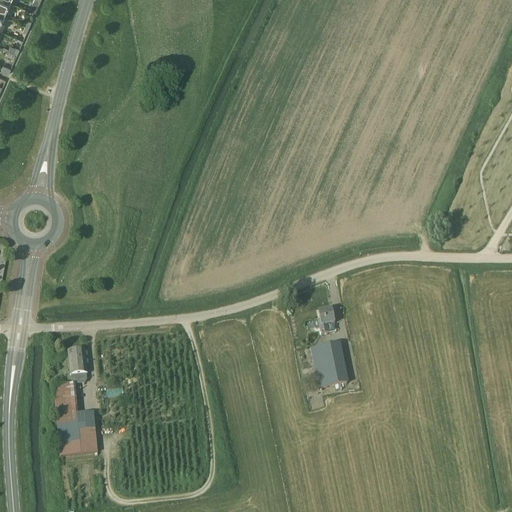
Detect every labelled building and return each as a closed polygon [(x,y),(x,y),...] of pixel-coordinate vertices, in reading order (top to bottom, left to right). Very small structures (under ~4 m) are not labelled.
[(0,0),(0,15),(4,17),(7,8),(5,7),(7,2),(10,3),(2,0),(0,0)] [(1,72),(8,75),(11,69),(3,66),(1,72)] [(319,312),(320,320),(318,321),(314,321),(313,324),(314,329),(316,331),(320,330),(321,334),(321,336),(329,333),(327,325),(334,324),(332,309),(319,312)] [(310,350),(318,390),(348,384),(340,344),(310,350)] [(87,374),(84,351),(67,352),(70,376),(87,374)] [(98,454),(96,430),(95,430),(93,414),(77,415),(75,385),(52,387),(58,445),(60,457),(98,454)] [(124,388),(107,389),(108,397),(124,396),(124,388)]
